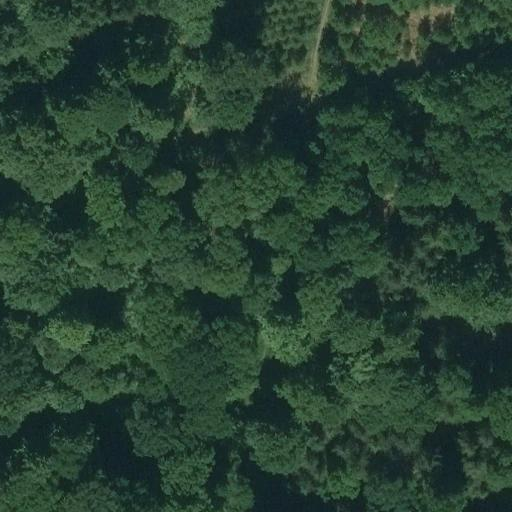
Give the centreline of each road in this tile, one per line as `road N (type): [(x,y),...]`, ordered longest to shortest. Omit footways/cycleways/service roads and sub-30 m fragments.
road 1 (track): [(0,183),(511,49)]
road 2 (track): [(219,511),(312,0)]
